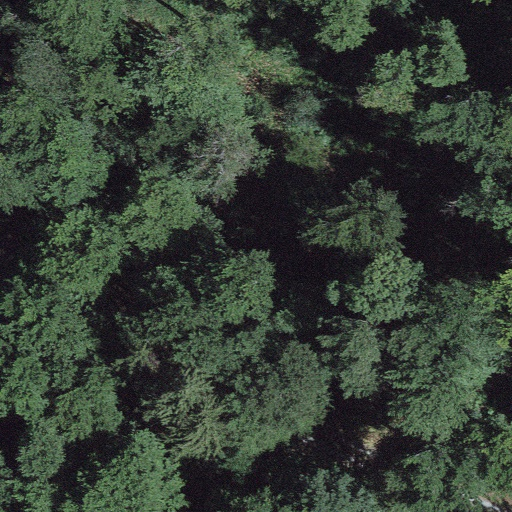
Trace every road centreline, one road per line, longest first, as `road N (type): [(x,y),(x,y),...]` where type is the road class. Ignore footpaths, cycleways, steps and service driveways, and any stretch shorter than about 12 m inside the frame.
road 1 (unclassified): [(478,511),(234,395),(0,246)]
road 2 (track): [(0,423),(280,511)]
